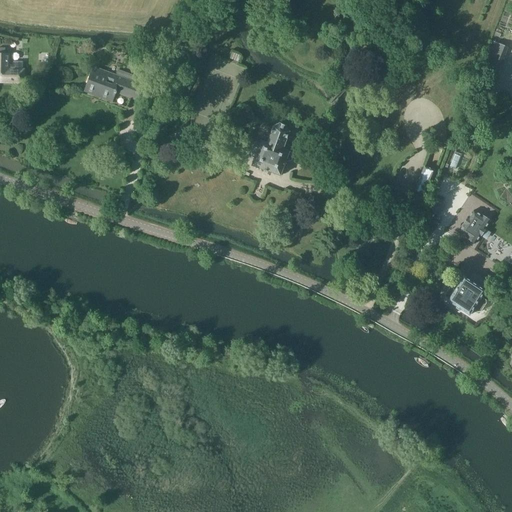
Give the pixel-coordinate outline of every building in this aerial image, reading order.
[(21,62),(8,62),(8,55),(0,54),(0,75),(3,76),(3,82),(22,82),(23,71),(21,71),(21,62)] [(188,72),(195,67),(190,61),(183,66),(188,72)] [(147,79),(137,76),(116,69),(114,75),(96,68),(90,74),(84,91),(108,99),(116,93),(130,97),(141,101),(147,79)] [(283,150),(285,144),(289,133),(286,127),(280,124),(274,127),(267,144),(261,141),(254,160),(252,165),(280,176),(282,170),(286,162),(287,162),(289,163),(290,163),(291,162),(292,162),(293,161),(294,160),(294,159),(294,158),(294,157),(294,156),(294,155),(293,154),(292,153),(291,153),(283,150)] [(461,154),(455,152),(449,166),(455,169),(461,154)] [(435,170),(424,166),(414,193),(425,197),(435,170)] [(482,216),(473,210),(469,217),(468,217),(463,225),(459,232),(467,238),(475,244),(476,243),(476,242),(480,236),(480,237),(486,229),(485,228),(490,221),(482,216)] [(485,291),(464,277),(455,290),(451,288),(449,288),(444,294),(445,297),(448,299),(447,301),(469,316),(473,310),(478,313),(481,312),(486,304),(486,300),(481,298),(485,291)]
